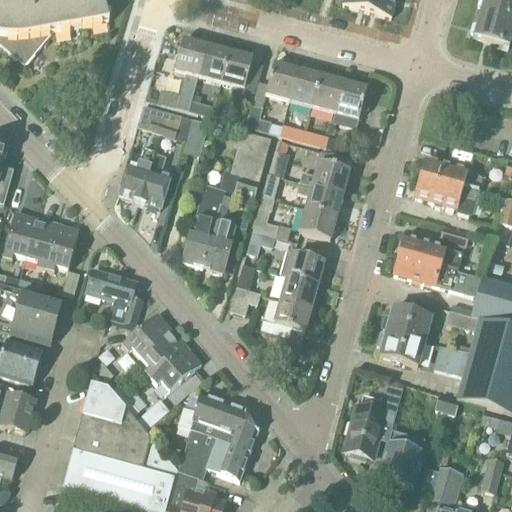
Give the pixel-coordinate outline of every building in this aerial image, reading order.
[(0,0),(0,50),(25,71),(55,36),(108,27),(103,0),(0,0)] [(343,0),(341,9),(366,16),(370,0),(343,0)] [(370,0),(366,16),(390,23),(396,0),(370,0)] [(511,0),(483,0),(472,42),(508,52),(511,36),(511,0)] [(160,94),(157,108),(188,117),(191,106),(198,82),(206,51),(183,45),(175,76),(186,79),(181,99),(160,94)] [(206,51),(198,82),(221,89),(230,58),(206,51)] [(253,64),(230,58),(221,89),(234,92),(231,104),(252,109),(263,70),(252,67),(253,64)] [(290,107),(298,76),(274,70),(266,101),(290,107)] [(312,113),(320,82),(298,76),(290,107),(312,113)] [(335,119),(343,88),(320,82),(312,113),(335,119)] [(367,95),(343,88),(335,119),(332,129),(356,135),(362,114),(368,115),(372,100),(366,99),(367,95)] [(188,117),(212,123),(215,112),(191,106),(188,117)] [(177,133),(180,121),(143,111),(137,133),(161,139),(164,129),(177,133)] [(250,111),(246,126),(245,132),(267,138),(270,127),(259,124),(261,113),(250,111)] [(164,129),(161,139),(187,147),(193,125),(180,121),(177,133),(164,129)] [(207,129),(193,125),(187,147),(185,157),(199,161),(207,129)] [(303,148),(306,136),(282,130),(279,141),(303,148)] [(322,140),(306,136),(303,148),(326,154),(328,143),(321,141),(322,140)] [(224,176),(219,195),(224,196),(223,197),(234,200),(238,182),(258,187),(269,145),(240,137),(240,139),(230,178),(224,176)] [(328,143),(326,154),(349,160),(352,149),(328,143)] [(288,149),(276,146),(268,178),(280,181),(288,149)] [(0,173),(6,153),(0,151),(0,208),(3,210),(12,180),(0,176),(0,173)] [(119,201),(140,208),(154,159),(144,156),(138,173),(128,170),(119,201)] [(154,159),(140,208),(161,214),(170,183),(160,180),(166,163),(154,159)] [(461,190),(479,195),(482,183),(466,179),(467,175),(426,164),(421,183),(460,194),(461,190)] [(511,192),(511,196),(511,195),(511,167),(507,166),(503,180),(511,182),(511,192)] [(298,188),(343,200),(349,177),(318,169),(315,181),(301,178),(298,188)] [(279,183),(267,179),(261,202),(273,205),(279,183)] [(234,200),(253,205),(258,187),(238,182),(234,200)] [(477,203),(479,195),(461,190),(460,194),(421,183),(415,203),(434,208),(436,211),(441,213),(444,211),(456,214),(457,214),(458,218),(470,221),(473,219),(478,203),(477,203)] [(309,202),(306,214),(337,223),(343,200),(298,188),(296,198),(309,202)] [(214,232),(220,211),(223,197),(224,196),(219,195),(204,191),(192,235),(182,269),(202,275),(214,232)] [(234,200),(223,197),(220,211),(230,214),(234,200)] [(511,231),(511,204),(505,203),(498,227),(511,231)] [(258,213),(252,236),(275,242),(278,231),(266,228),(269,216),(258,213)] [(337,223),(306,214),(299,238),(330,247),(337,223)] [(13,261),(25,264),(36,224),(15,218),(2,263),(11,266),(13,261)] [(36,272),(45,275),(57,230),(36,224),(25,264),(37,268),(36,272)] [(57,230),(45,275),(54,278),(55,273),(68,276),(79,236),(57,230)] [(218,233),(214,232),(202,275),(222,281),(232,246),(233,242),(229,241),(231,233),(219,230),(218,233)] [(468,239),(444,233),(440,245),(464,252),(468,239)] [(271,254),(275,242),(252,236),(245,259),(257,262),(260,250),(271,254)] [(403,241),(398,260),(456,277),(461,259),(444,255),(444,252),(403,241)] [(289,275),(287,283),(318,291),(324,268),(293,260),(289,275)] [(393,280),(476,303),(481,284),(456,277),(398,260),(393,280)] [(236,292),(248,296),(254,273),(242,270),(236,292)] [(87,299),(85,305),(99,309),(101,303),(129,311),(124,329),(134,333),(142,307),(131,304),(135,288),(93,275),(86,299),(87,299)] [(79,279),(68,276),(61,299),(73,303),(79,279)] [(318,291),(287,283),(281,305),(312,313),(318,291)] [(471,322),(479,325),(511,334),(511,291),(481,283),(481,284),(476,303),(471,322)] [(33,297),(35,289),(19,285),(17,293),(33,297)] [(0,289),(0,337),(9,340),(35,347),(49,351),(61,307),(0,289)] [(260,299),(248,296),(236,292),(229,317),(244,321),(248,308),(256,311),(260,299)] [(312,313),(281,305),(274,329),(305,338),(312,313)] [(386,334),(386,337),(424,347),(431,323),(392,313),(390,322),(385,320),(381,333),(386,334)] [(447,328),(476,337),(479,326),(479,325),(471,322),(450,316),(447,328)] [(132,354),(140,364),(172,336),(157,319),(122,350),(128,358),(132,354)] [(457,406),(458,406),(511,421),(511,334),(479,325),(479,326),(476,337),(472,353),(470,359),(463,382),(457,406)] [(144,376),(150,383),(186,352),(172,336),(140,364),(136,367),(144,376)] [(381,352),(379,361),(417,372),(424,347),(386,337),(385,340),(380,338),(376,351),(381,352)] [(0,354),(0,362),(38,374),(41,364),(39,364),(41,358),(33,356),(35,347),(9,340),(4,355),(0,354)] [(470,359),(457,356),(438,351),(432,374),(451,379),(463,382),(470,359)] [(186,352),(150,383),(157,391),(161,387),(170,397),(201,370),(186,352)] [(38,374),(0,362),(0,379),(31,390),(33,384),(35,384),(38,374)] [(94,374),(105,386),(112,380),(101,368),(94,374)] [(93,378),(73,455),(142,473),(175,482),(177,473),(150,443),(144,436),(135,426),(132,422),(120,408),(110,396),(93,378)] [(116,391),(110,396),(120,408),(127,403),(116,391)] [(393,428),(402,395),(387,391),(383,407),(366,403),(362,404),(360,411),(357,411),(353,427),(350,427),(347,440),(349,440),(345,457),(350,459),(349,463),(365,467),(366,463),(372,465),(382,425),(393,428)] [(6,404),(0,401),(0,432),(25,439),(33,407),(7,400),(6,404)] [(206,441),(214,444),(206,472),(182,465),(178,476),(178,475),(177,478),(198,485),(202,486),(206,475),(220,480),(220,481),(239,488),(258,437),(255,436),(245,420),(246,418),(201,400),(195,415),(183,411),(177,432),(190,436),(183,458),(198,463),(206,441)] [(454,420),(458,406),(457,406),(438,400),(434,415),(454,420)] [(120,408),(132,422),(138,416),(127,403),(120,408)] [(135,426),(144,436),(168,416),(159,405),(135,426)] [(511,426),(511,423),(483,416),(477,438),(482,439),(485,431),(497,434),(496,438),(508,442),(511,426)] [(379,484),(412,493),(417,475),(420,474),(421,469),(419,467),(425,446),(404,440),(405,437),(395,434),(394,438),(391,437),(379,484)] [(474,447),(472,454),(480,457),(483,449),(474,447)] [(142,473),(73,455),(63,493),(132,511),(166,511),(175,482),(142,473)] [(0,481),(11,485),(18,465),(0,458),(0,481)] [(494,500),(503,468),(487,464),(479,496),(494,500)] [(439,474),(430,504),(450,510),(459,480),(439,474)] [(195,498),(198,485),(177,478),(167,511),(223,511),(225,507),(195,498)]
